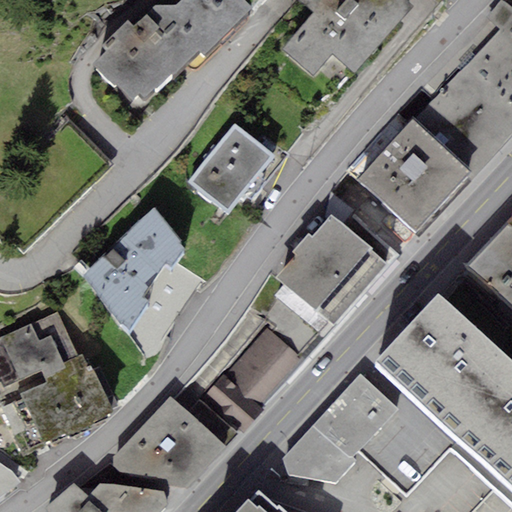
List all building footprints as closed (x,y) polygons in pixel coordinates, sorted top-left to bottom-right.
[(107,51),(93,65),(115,88),(117,86),(130,102),(137,95),(144,103),(199,51),(204,56),(252,8),(244,0),(180,0),(176,5),(155,5),(133,25),(128,20),(101,45),(107,51)] [(299,0),(315,13),(282,50),(313,77),(332,54),(355,74),(414,7),(406,0),(299,0)] [(502,29),(413,119),(472,176),(511,135),(511,8),(501,0),(487,16),(502,29)] [(472,176),(413,119),(355,179),(414,236),(472,176)] [(228,215),(275,157),(236,125),(188,183),(228,215)] [(155,208),(83,277),(121,325),(128,330),(150,303),(144,296),(167,265),(172,268),(187,251),(155,208)] [(369,251),(372,248),(332,214),(313,238),(308,234),(292,252),(296,256),(277,277),(315,311),(331,325),(385,265),(369,251)] [(511,224),(509,221),(467,267),(511,308),(511,224)] [(446,427),(510,358),(440,293),(375,362),(446,427)] [(58,312),(0,337),(0,382),(4,389),(43,371),(77,356),(58,312)] [(266,410),(259,404),(300,360),(267,330),(225,375),(223,373),(200,400),(205,403),(238,434),(243,437),(266,410)] [(82,355),(77,356),(43,371),(48,382),(21,393),(23,398),(0,407),(20,456),(108,419),(106,416),(112,413),(92,365),(87,367),(82,355)] [(511,359),(510,358),(446,427),(511,487),(511,359)] [(397,410),(360,375),(282,460),(288,475),(335,484),(357,461),(353,457),(397,410)] [(192,416),(170,397),(113,458),(112,469),(122,479),(190,488),(229,449),(226,447),(192,416)] [(238,434),(205,403),(192,416),(226,447),(238,434)] [(0,464),(0,498),(21,482),(13,473),(0,464)] [(163,490),(99,483),(89,495),(74,483),(46,508),(49,511),(160,511),(167,506),(163,490)] [(308,511),(282,505),(277,510),(257,491),(235,511),(308,511)]
